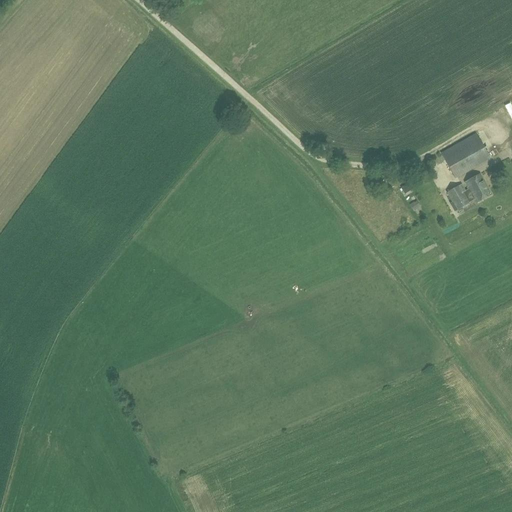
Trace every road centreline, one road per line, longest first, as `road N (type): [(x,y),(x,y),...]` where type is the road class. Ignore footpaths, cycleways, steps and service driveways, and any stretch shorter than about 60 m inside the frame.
road 1 (track): [(306,151),(138,0)]
road 2 (track): [(437,150),(396,167),(353,166),(306,151)]
